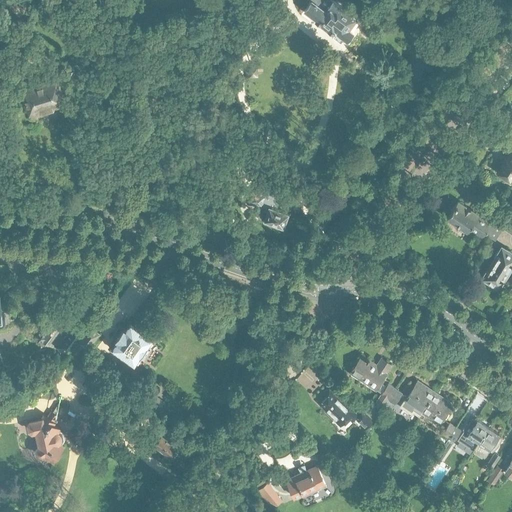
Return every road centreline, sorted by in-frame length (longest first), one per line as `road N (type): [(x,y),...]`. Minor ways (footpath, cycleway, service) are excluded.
road 1 (tertiary): [(339,291),(297,289),(136,237),(0,221)]
road 2 (unknown): [(0,204),(137,220),(308,275),(337,275)]
road 3 (residential): [(339,291),(430,156),(511,55)]
road 4 (residential): [(339,291),(181,511)]
road 5 (tertiary): [(478,337),(409,297),(339,291)]
